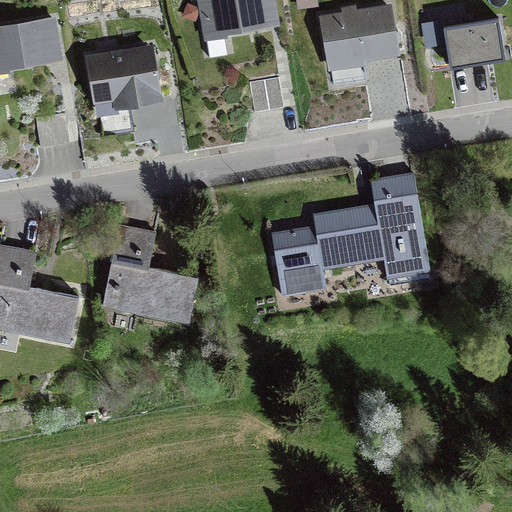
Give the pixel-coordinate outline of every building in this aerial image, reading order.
[(257,0),(201,0),(206,38),(224,35),(224,31),(262,25),(257,0)] [(389,7),(322,18),(333,84),(365,79),(362,57),(396,51),(389,7)] [(505,58),(498,17),(443,27),(450,67),(505,58)] [(40,33),(55,30),(53,19),(0,27),(0,71),(7,70),(7,66),(44,60),(40,33)] [(90,58),(103,134),(133,129),(128,102),(158,97),(149,49),(90,58)] [(249,82),(254,111),(284,106),(279,77),(249,82)] [(65,112),(35,117),(40,147),(70,142),(65,112)] [(320,262),(385,251),(389,273),(428,266),(412,171),(373,177),(377,202),(316,213),(317,224),(273,231),(283,290),(324,283),(320,262)] [(118,224),(102,304),(139,312),(140,307),(190,317),(198,276),(148,266),(155,232),(118,224)] [(0,244),(0,327),(20,331),(21,327),(70,337),(79,296),(29,286),(36,251),(0,244)]
